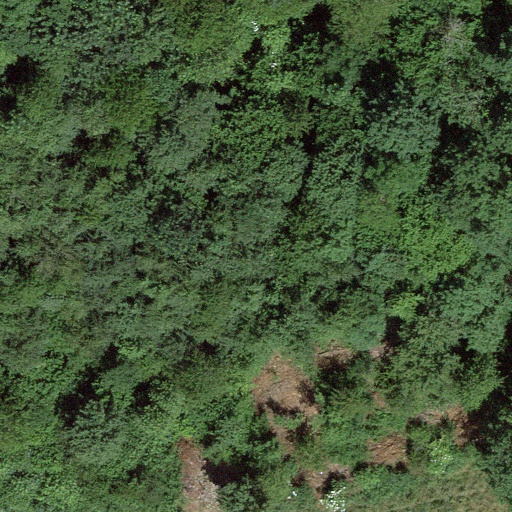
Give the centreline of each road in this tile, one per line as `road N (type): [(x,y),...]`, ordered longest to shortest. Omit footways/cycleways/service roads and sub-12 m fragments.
road 1 (track): [(0,508),(282,511)]
road 2 (track): [(307,511),(453,492),(511,470)]
